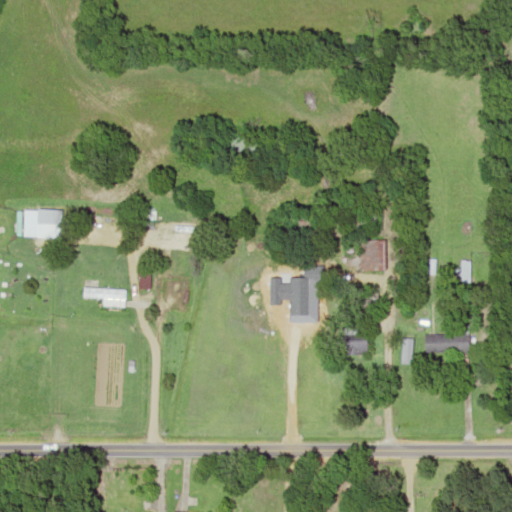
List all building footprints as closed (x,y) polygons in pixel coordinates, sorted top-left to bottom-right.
[(286,242),(322,242),(322,214),(286,214),(286,242)] [(161,224),(161,216),(139,216),(139,224),(161,224)] [(351,216),(351,229),(375,229),(375,216),(351,216)] [(382,240),(360,240),(360,269),(382,269),(382,240)] [(468,260),(459,260),(459,281),(468,281),(468,260)] [(123,307),(123,288),(82,288),(82,297),(100,297),(100,307),(123,307)] [(365,326),(341,327),(341,354),(365,354),(365,326)] [(467,352),(467,333),(423,333),(423,352),(467,352)]
